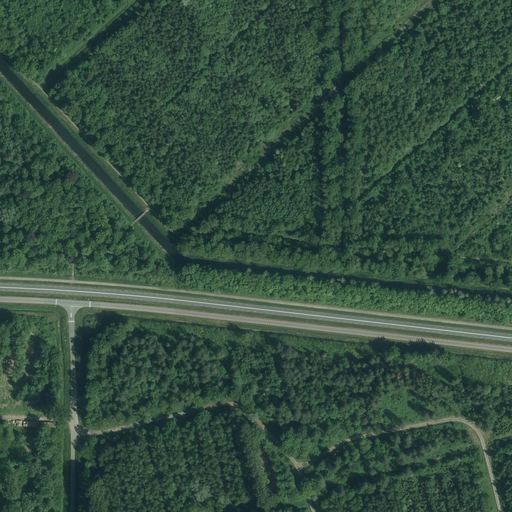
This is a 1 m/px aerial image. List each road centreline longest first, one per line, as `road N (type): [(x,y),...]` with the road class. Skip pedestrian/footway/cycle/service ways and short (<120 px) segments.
road 1 (primary): [(511,338),(0,287)]
road 2 (unclassified): [(71,303),(511,350)]
road 3 (track): [(343,0),(342,247)]
road 4 (track): [(101,154),(280,0)]
road 5 (track): [(343,209),(511,60)]
road 6 (unclassified): [(72,511),(71,303)]
road 7 (track): [(132,224),(0,80)]
